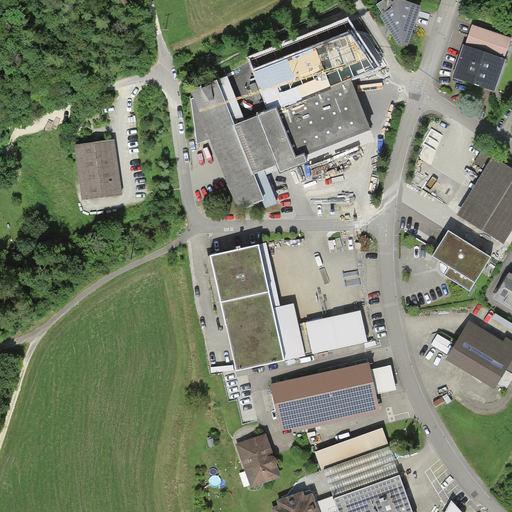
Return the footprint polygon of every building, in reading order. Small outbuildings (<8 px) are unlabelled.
[(403,0),(385,0),(376,7),(381,15),(380,17),(388,30),(400,47),(403,45),(407,46),(421,8),(403,0)] [(347,21),(250,59),(269,113),(349,79),(380,67),(347,21)] [(511,38),(470,23),(451,75),(492,90),(511,38)] [(227,77),(192,92),(195,99),(191,100),(197,144),(210,139),(238,210),(263,201),(266,207),(277,203),(266,176),(278,171),(257,117),(245,122),(227,77)] [(269,113),(257,117),(278,171),(280,176),(307,165),(304,157),(370,131),(349,79),(269,113)] [(113,139),(76,146),(84,198),(121,191),(113,139)] [(511,223),(511,167),(489,153),(454,211),(501,241),(511,223)] [(491,258),(448,231),(432,256),(446,265),(450,267),(444,276),(470,292),(491,258)] [(272,315),(256,246),(208,258),(235,369),(307,352),(301,327),(290,330),(285,312),(272,315)] [(511,273),(506,270),(492,294),(511,306),(511,273)] [(505,342),(472,321),(448,361),(494,389),(506,370),(511,374),(511,340),(507,338),(505,342)] [(368,364),(273,386),(282,430),(378,410),(375,394),(370,372),(368,364)] [(413,511),(384,426),(315,450),(330,494),(316,499),(320,511),(413,511)] [(267,432),(236,442),(250,486),(280,475),(267,432)] [(278,504),(271,507),(272,511),(318,511),(312,492),(304,494),(302,490),(276,499),(278,504)]
